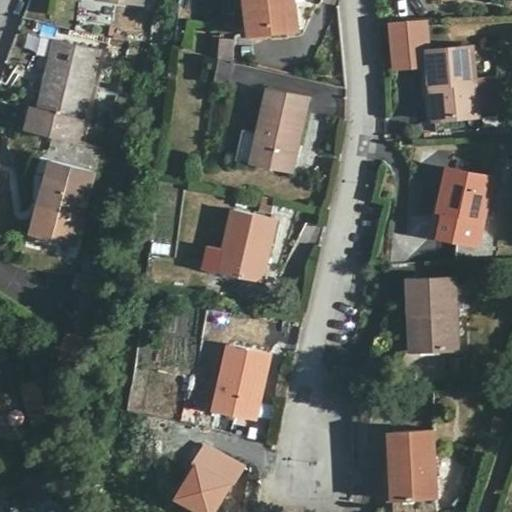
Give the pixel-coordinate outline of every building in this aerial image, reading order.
[(248,0),(253,35),(301,30),(297,0),(248,0)] [(235,59),(235,38),(218,38),(217,59),(235,59)] [(38,109),(33,129),(81,141),(101,52),(61,42),(44,110),(38,109)] [(444,88),(446,120),(481,117),(476,48),(433,52),(436,88),(444,88)] [(438,121),(446,120),(444,88),(436,88),(438,121)] [(311,98),(272,89),(256,164),(294,173),(311,98)] [(244,133),(241,159),(252,160),(255,134),(244,133)] [(91,169),(50,160),(31,238),(72,248),(91,169)] [(449,217),(445,238),(482,246),(497,179),(453,169),(443,216),(449,217)] [(279,220),(238,210),(229,251),(213,247),(209,268),(265,282),(279,220)] [(439,237),(445,238),(449,217),(443,216),(439,237)] [(423,317),(424,354),(462,352),(459,277),(414,278),(415,317),(423,317)] [(417,354),(424,354),(423,317),(415,317),(417,354)] [(79,366),(85,336),(65,332),(59,362),(79,366)] [(274,354),(232,344),(219,412),(259,421),(274,354)] [(25,411),(44,407),(38,378),(19,382),(25,411)] [(0,399),(0,440),(12,437),(0,399)] [(404,465),(405,502),(440,500),(437,430),(395,433),(396,466),(404,465)] [(398,502),(405,502),(404,465),(396,466),(398,502)]
